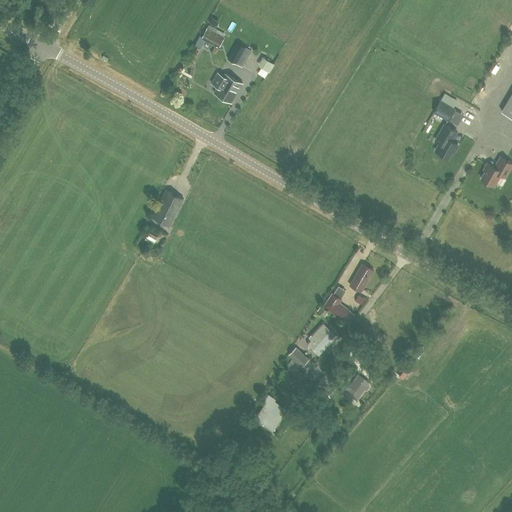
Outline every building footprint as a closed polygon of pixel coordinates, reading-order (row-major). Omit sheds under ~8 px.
[(214,25),(217,20),(211,17),(209,22),(214,25)] [(225,38),(207,28),(202,38),(220,47),(225,38)] [(237,41),(227,59),(242,67),(252,50),(237,41)] [(224,90),(225,87),(231,90),(239,78),(227,71),(225,73),(219,70),(212,83),(218,86),(224,90)] [(224,90),(218,86),(214,93),(232,103),(244,81),(239,78),(231,90),(225,87),(224,90)] [(511,93),(502,111),(511,117),(511,93)] [(448,119),(454,109),(440,101),(434,111),(448,119)] [(445,156),(448,158),(452,150),(454,151),(458,144),(451,140),(456,131),(445,125),(438,137),(442,139),(436,151),(440,153),(439,155),(444,158),(445,156)] [(481,179),(494,186),(500,174),(504,177),(511,164),(511,163),(501,157),(495,168),(488,163),(484,170),(486,171),(481,179)] [(152,217),(170,226),(184,199),(166,190),(152,217)] [(349,285),(362,292),(375,269),(362,262),(349,285)] [(342,319),(350,310),(340,303),(343,299),(332,293),(324,305),(342,319)] [(317,310),(325,316),(328,311),(321,305),(317,310)] [(350,310),(343,319),(349,324),(355,315),(350,310)] [(323,322),(309,337),(311,339),(307,343),(316,352),(326,342),(330,345),(338,337),(323,322)] [(309,360),(296,347),(288,354),(301,367),(309,360)] [(286,365),(282,370),(291,379),(295,374),(286,365)] [(329,395),(339,383),(326,373),(316,386),(325,394),(324,396),(329,400),(331,397),(329,395)] [(348,394),(357,400),(365,389),(367,391),(370,387),(367,385),(370,382),(359,375),(350,386),(347,384),(339,395),(345,399),(348,394)] [(254,419),(273,431),(281,419),(279,418),(286,409),(274,401),(275,399),(269,395),(265,400),(266,401),(254,419)] [(255,511),(271,511),(274,509),(269,504),(263,500),(255,511)]
